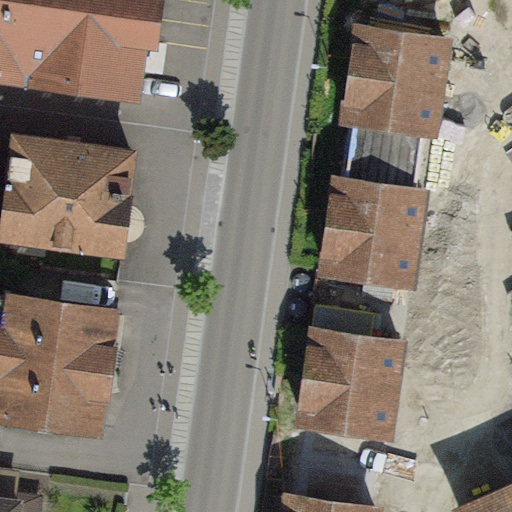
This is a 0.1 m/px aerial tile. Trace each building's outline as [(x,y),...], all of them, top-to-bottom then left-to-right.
[(156,5),(125,0),(0,0),(0,81),(140,104),(156,5)] [(447,40),(360,26),(345,118),(433,132),(447,40)] [(130,163),(0,141),(0,241),(114,260),(130,163)] [(423,192),(336,179),(323,272),(410,285),(423,192)] [(122,308),(0,289),(0,406),(105,422),(122,308)] [(401,344),(311,331),(299,421),(389,434),(401,344)] [(511,357),(457,381),(476,425),(511,409),(511,357)] [(511,511),(511,483),(454,509),(454,511),(511,511)] [(0,511),(30,511),(33,497),(0,491),(0,511)] [(351,511),(283,501),(281,511),(351,511)]
